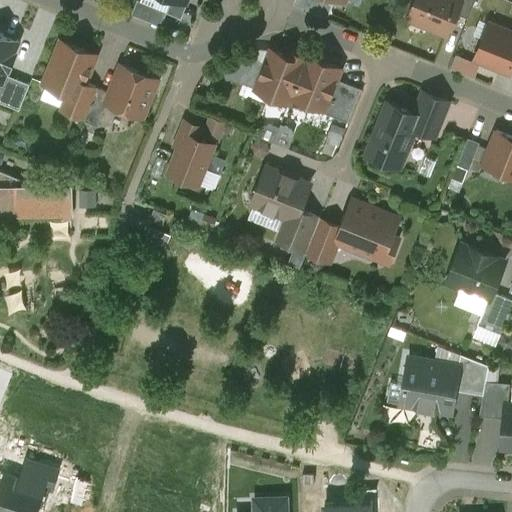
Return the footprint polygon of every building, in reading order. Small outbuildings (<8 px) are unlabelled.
[(167,9),(143,0),(136,0),(131,12),(161,24),(167,9)] [(294,0),(293,2),(318,12),(322,2),(317,0),(294,0)] [(414,0),(409,16),(444,31),(453,10),(456,11),(460,0),(414,0)] [(473,0),(460,0),(456,11),(467,16),(473,0)] [(511,63),(511,30),(494,23),(489,36),(484,33),(475,56),(509,70),(511,63)] [(18,39),(0,31),(0,81),(1,81),(5,73),(6,69),(8,69),(15,52),(13,51),(18,39)] [(96,53),(61,39),(44,81),(68,91),(79,95),(85,81),(96,53)] [(250,46),(211,73),(221,87),(234,78),(260,60),(250,46)] [(286,53),(271,47),(265,62),(260,60),(234,78),(257,87),(259,84),(271,89),(269,92),(289,100),(308,53),(307,53),(306,55),(288,48),(286,53)] [(341,66),(308,53),(289,100),(292,94),(310,101),(312,98),(324,103),(326,103),(336,77),(341,66)] [(113,92),(104,115),(133,126),(151,81),(122,69),(113,92)] [(29,82),(5,73),(1,81),(0,81),(0,100),(19,108),(29,82)] [(360,87),(336,77),(326,103),(324,103),(322,106),(323,106),(321,110),(347,120),(360,87)] [(79,95),(68,91),(61,108),(85,118),(98,86),(85,81),(79,95)] [(113,92),(98,86),(85,118),(100,125),(104,115),(113,92)] [(448,99),(423,89),(414,112),(419,114),(414,126),(434,134),(448,99)] [(414,112),(388,101),(367,152),(399,164),(406,146),(408,147),(414,133),(412,132),(414,126),(419,114),(414,112)] [(264,135),(291,144),(296,130),(268,121),(264,135)] [(511,135),(496,129),(488,148),(484,159),(511,170),(510,175),(511,175),(511,135)] [(213,142),(184,131),(169,170),(198,182),(213,142)] [(488,148),(477,143),(468,166),(479,170),(484,159),(488,148)] [(309,181),(267,164),(252,201),(287,216),(294,218),(299,207),(309,181)] [(0,214),(72,213),(72,189),(64,189),(64,183),(45,184),(38,184),(23,178),(0,168),(0,214)] [(397,216),(353,198),(342,226),(336,240),(337,240),(388,260),(397,238),(390,235),(397,216)] [(167,212),(154,207),(149,218),(162,223),(167,212)] [(294,218),(287,216),(278,238),(307,249),(320,217),(320,216),(299,207),(294,218)] [(342,226),(320,217),(307,249),(306,251),(329,260),(337,240),(336,240),(342,226)] [(504,259),(461,242),(446,279),(461,285),(460,287),(474,293),(475,291),(488,296),(489,296),(492,289),(504,259)] [(511,303),(511,297),(492,289),(489,296),(488,296),(477,322),(501,332),(511,303)] [(488,363),(460,352),(459,363),(460,363),(456,388),(483,393),(486,379),(488,363)] [(459,363),(409,354),(403,390),(419,393),(417,404),(443,409),(453,401),(456,388),(460,363),(459,363)] [(499,380),(486,379),(483,393),(479,414),(496,415),(499,380)] [(511,402),(506,402),(502,445),(511,446),(511,402)] [(5,476),(0,492),(0,511),(35,511),(44,486),(8,475),(5,476)] [(255,511),(287,511),(287,495),(255,496),(255,511)] [(370,511),(370,502),(325,504),(325,511),(370,511)]
